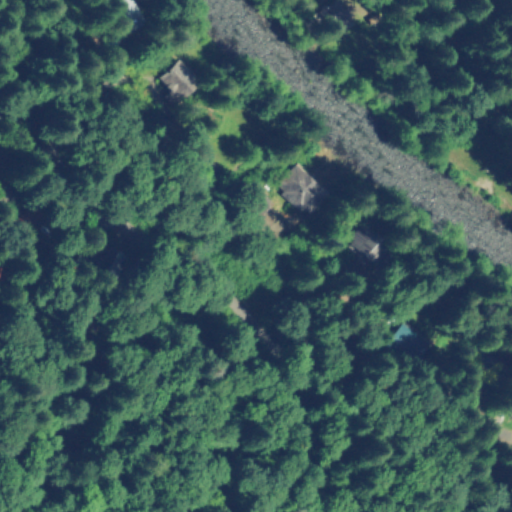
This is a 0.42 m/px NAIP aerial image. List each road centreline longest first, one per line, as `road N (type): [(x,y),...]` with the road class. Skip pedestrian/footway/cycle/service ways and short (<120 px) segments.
road 1 (residential): [(469,511),(432,468),(233,294),(0,110)]
road 2 (residential): [(0,320),(219,90)]
road 3 (residential): [(446,485),(511,355)]
